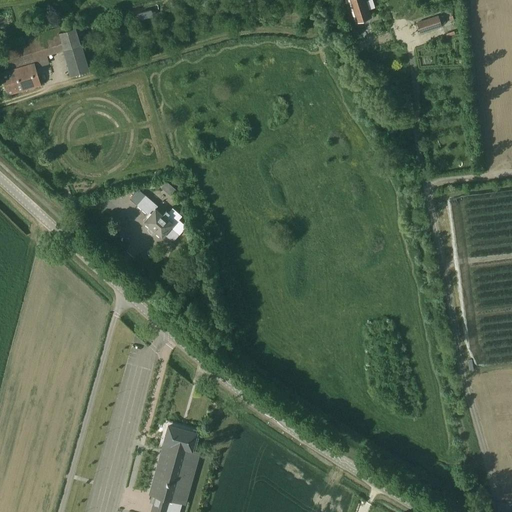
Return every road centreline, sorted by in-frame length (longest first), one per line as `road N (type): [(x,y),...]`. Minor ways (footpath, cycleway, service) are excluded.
road 1 (unclassified): [(423,511),(246,398),(0,179)]
road 2 (track): [(511,173),(428,188),(497,511)]
road 3 (track): [(409,47),(428,188)]
